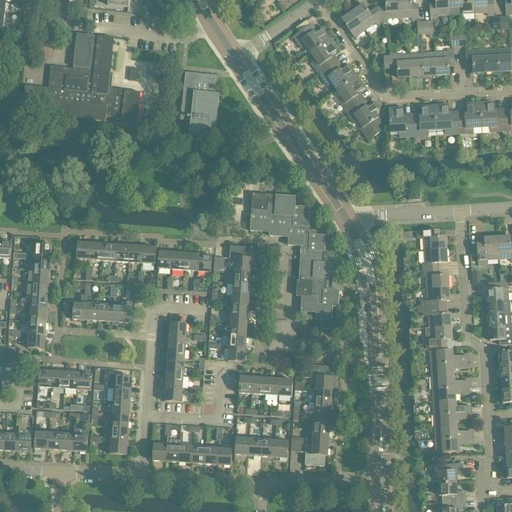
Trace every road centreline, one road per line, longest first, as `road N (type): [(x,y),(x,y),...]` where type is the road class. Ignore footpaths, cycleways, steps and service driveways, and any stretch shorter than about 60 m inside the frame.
road 1 (residential): [(483,511),(491,458),(485,362),(469,338),(463,211)]
road 2 (tertiary): [(345,218),(372,286),(385,476)]
road 3 (residential): [(511,92),(385,98),(318,1)]
road 4 (tertiary): [(235,58),(345,218)]
road 5 (residential): [(85,28),(179,37),(211,24)]
road 6 (residential): [(147,416),(217,419),(222,365)]
road 7 (residential): [(264,485),(385,476)]
road 8 (residential): [(143,477),(264,485)]
